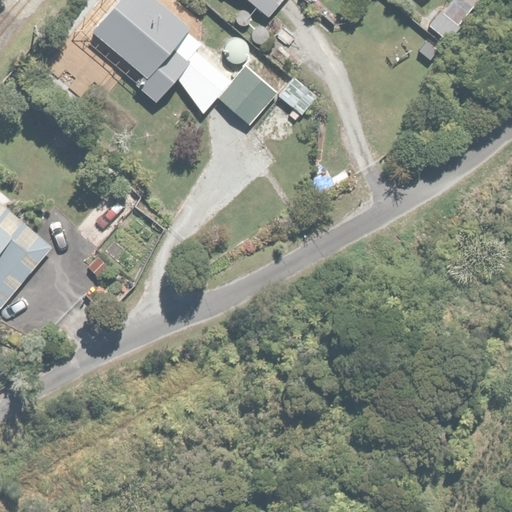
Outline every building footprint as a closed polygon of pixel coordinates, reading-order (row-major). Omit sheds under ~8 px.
[(167,0),(103,0),(94,10),(153,66),(193,24),(167,0)] [(475,0),(443,0),(427,31),(451,44),(475,0)] [(273,88),(242,62),(215,95),(246,121),(273,88)] [(314,91),(290,74),(276,93),(301,111),(314,91)] [(0,218),(0,270),(26,240),(0,218)] [(82,265),(97,278),(113,259),(99,246),(82,265)]
